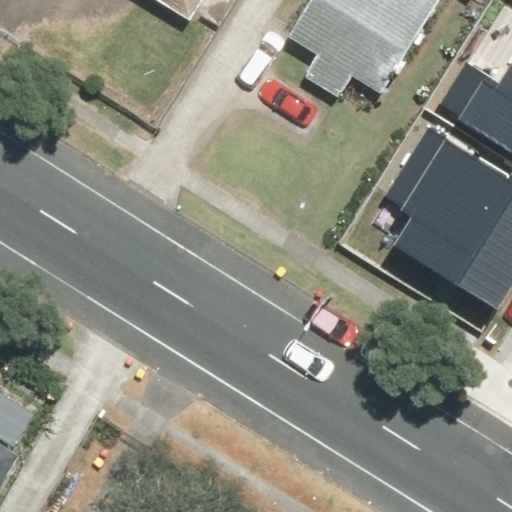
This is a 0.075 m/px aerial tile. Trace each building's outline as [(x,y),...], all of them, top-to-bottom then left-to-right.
[(178,0),(201,14),(209,0),(178,0)] [(315,0),(297,28),(329,50),(315,71),(350,95),(364,74),(392,93),(454,0),(315,0)] [(511,74),(475,53),(450,96),(511,131),(511,74)] [(511,170),(431,123),(391,190),(420,207),(402,236),(504,297),(511,282),(511,170)] [(0,440),(0,485),(19,450),(0,440)]
